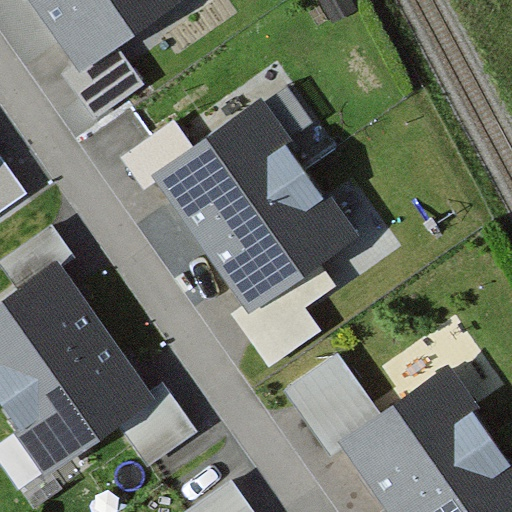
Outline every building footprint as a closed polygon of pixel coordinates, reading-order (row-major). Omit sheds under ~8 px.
[(173,0),(29,0),(20,6),(70,75),(173,0)] [(353,0),(318,0),(330,24),(358,10),(353,0)] [(309,161),(260,93),(134,183),(183,251),(309,161)] [(359,229),(309,161),(183,251),(233,320),(292,277),(359,229)] [(0,404),(104,330),(55,261),(0,300),(0,404)] [(292,277),(233,320),(267,367),(326,325),(292,277)] [(153,398),(104,330),(0,404),(0,414),(44,476),(118,423),(153,398)] [(496,434),(447,365),(336,442),(385,511),(496,434)] [(185,442),(153,398),(118,423),(150,467),(185,442)] [(384,511),(511,511),(511,457),(496,434),(385,511),(384,511)] [(251,511),(229,481),(217,490),(184,511),(251,511)]
